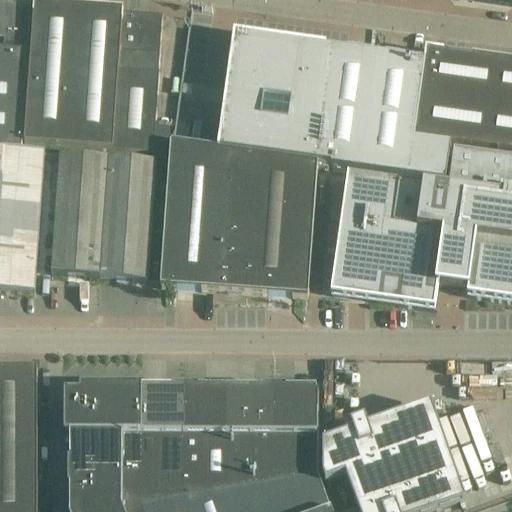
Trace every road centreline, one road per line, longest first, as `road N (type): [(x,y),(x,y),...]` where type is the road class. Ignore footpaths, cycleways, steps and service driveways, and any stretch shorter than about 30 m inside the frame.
road 1 (unclassified): [(0,346),(511,352)]
road 2 (unclassified): [(234,0),(511,39)]
